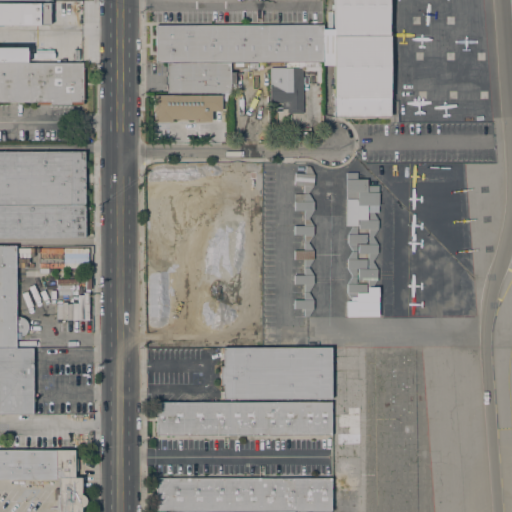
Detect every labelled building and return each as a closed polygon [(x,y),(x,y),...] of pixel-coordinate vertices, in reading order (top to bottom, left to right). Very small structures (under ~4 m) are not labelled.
[(389,0),(390,116),(334,117),(333,0),(389,0)] [(0,3),(48,3),(48,25),(0,25),(0,3)] [(230,64),(166,64),(166,62),(155,62),(155,26),(322,25),(322,64),(286,64),(286,62),(230,62),(230,64)] [(166,93),(166,64),(230,64),(230,93),(166,93)] [(322,64),(322,82),(316,82),(316,71),(303,71),(303,68),(298,68),(298,67),(286,67),(286,64),(322,64)] [(0,65),(81,65),(81,68),(85,68),(85,105),(36,105),(36,102),(0,102),(0,65)] [(270,68),(302,68),(302,113),(288,113),(288,109),(282,109),(282,103),(270,103),(270,68)] [(211,122),(195,122),(195,118),(170,118),(170,122),(153,122),(153,97),(167,97),(167,96),(220,96),(220,111),(211,111),(211,122)] [(0,206),(0,152),(84,152),(84,207),(0,206)] [(295,174),(305,174),(305,166),(310,167),(314,175),(313,186),(308,193),(303,193),(304,185),(294,185),(295,174)] [(377,286),(377,316),(345,316),(345,303),(358,303),(358,294),(368,294),(368,278),(358,278),(358,269),(368,269),(368,253),(358,253),(358,245),(369,244),(369,229),(359,229),(359,220),(357,220),(357,227),(345,226),(346,173),(357,173),(357,180),(367,179),(367,186),(378,186),(378,212),(373,212),(378,220),(381,220),(381,229),(377,229),(373,237),(377,245),(377,254),(372,261),(377,269),(377,278),(372,286),(377,286)] [(304,275),(303,259),(294,259),(294,251),(304,250),(304,235),(294,235),(294,226),(304,226),(304,211),(294,211),(294,194),(309,194),(313,202),(313,210),(308,219),(313,226),(313,235),(308,243),(313,251),(313,259),(308,268),(313,275),(313,284),(308,292),(313,301),(313,309),(308,317),(304,317),(304,309),(294,309),(294,300),(304,300),(304,284),(294,284),(294,275),(304,275)] [(84,238),(0,238),(0,206),(84,207),(84,238)] [(357,227),(357,234),(366,234),(366,243),(356,243),(356,259),(366,259),(366,268),(356,268),(356,284),(366,284),(366,293),(356,293),(356,301),(351,301),(347,292),(347,284),(352,276),(347,268),(347,260),(352,251),(347,243),(347,235),(352,227),(357,227)] [(0,348),(0,248),(15,248),(15,320),(18,320),(18,317),(20,317),(22,318),(24,319),(25,321),(26,322),(27,324),(28,327),(27,329),(27,331),(24,334),(22,336),(20,336),(18,337),(18,333),(15,333),(15,348),(0,348)] [(37,268),(86,268),(86,249),(37,248),(37,268)] [(76,320),(76,305),(63,305),(62,315),(56,315),(55,319),(76,320)] [(330,347),(330,398),(222,399),(222,385),(220,385),(220,366),(222,366),(222,347),(330,347)] [(0,348),(15,348),(32,348),(32,349),(32,414),(11,414),(11,383),(0,383),(0,348)] [(0,414),(0,383),(11,383),(11,414),(0,414)] [(329,402),(329,435),(155,435),(155,402),(329,402)] [(392,406),(403,406),(403,412),(413,412),(413,425),(403,426),(403,432),(392,432),(392,406)] [(74,459),(77,459),(77,471),(74,471),(74,478),(80,478),(80,495),(82,496),(84,497),(84,498),(85,499),(85,501),(85,503),(84,505),(83,506),(82,507),(80,508),(80,511),(58,511),(58,500),(54,500),(54,489),(58,489),(58,480),(0,479),(0,452),(73,452),(74,459)] [(155,511),(155,478),(330,478),(330,511),(155,511)] [(357,511),(333,511),(333,498),(338,498),(338,491),(357,491),(357,511)]
